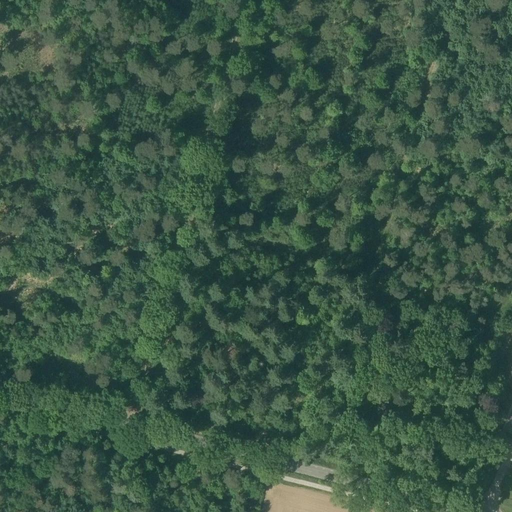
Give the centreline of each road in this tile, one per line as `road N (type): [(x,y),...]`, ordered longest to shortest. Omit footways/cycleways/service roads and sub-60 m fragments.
road 1 (secondary): [(473,511),(0,392)]
road 2 (track): [(126,439),(244,0)]
